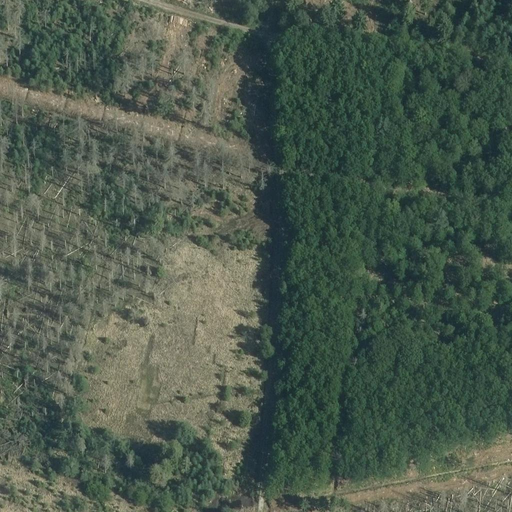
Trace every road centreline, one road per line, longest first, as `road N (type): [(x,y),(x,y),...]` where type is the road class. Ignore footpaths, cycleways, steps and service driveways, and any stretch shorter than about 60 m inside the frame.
road 1 (track): [(270,0),(265,31),(280,286),(260,511)]
road 2 (track): [(149,0),(265,31),(511,60)]
